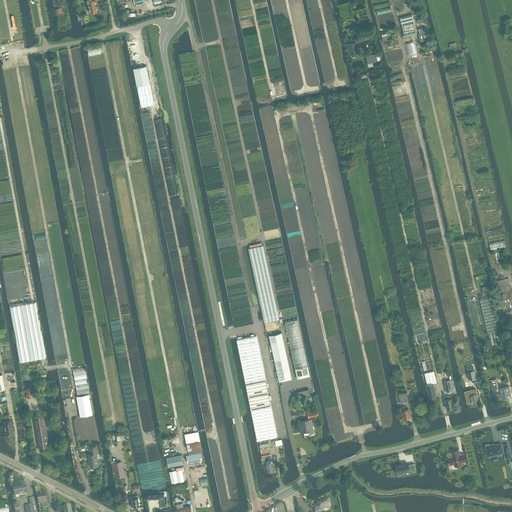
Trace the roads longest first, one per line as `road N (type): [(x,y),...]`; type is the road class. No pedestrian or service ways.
road 1 (unclassified): [(259,508),(163,53),(171,29)]
road 2 (track): [(289,426),(285,403),(295,383),(211,0)]
road 3 (track): [(220,335),(255,328),(195,46),(181,15)]
road 4 (track): [(475,289),(423,64),(406,58),(391,0)]
road 5 (tertiary): [(259,508),(355,457),(511,417)]
road 6 (unclassified): [(39,48),(152,22),(171,29)]
road 7 (tertiary): [(107,511),(0,456)]
